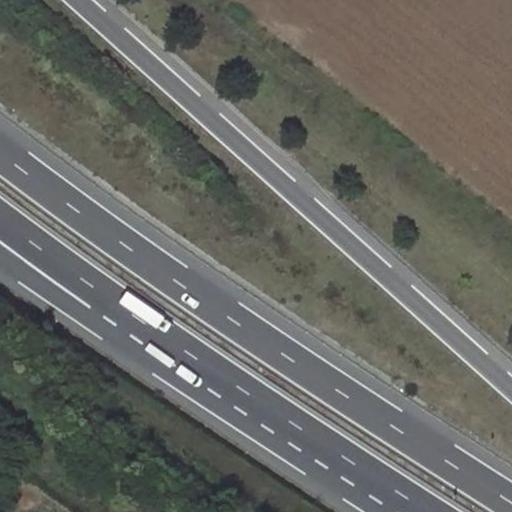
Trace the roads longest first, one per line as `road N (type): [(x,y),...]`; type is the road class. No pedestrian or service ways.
road 1 (trunk): [(511,502),(118,241),(0,151)]
road 2 (trunk): [(511,389),(82,0)]
road 3 (trunk): [(102,293),(431,511)]
road 4 (trunk): [(0,218),(102,293)]
